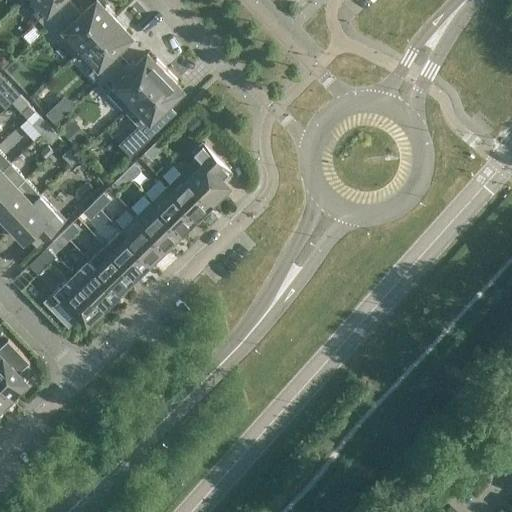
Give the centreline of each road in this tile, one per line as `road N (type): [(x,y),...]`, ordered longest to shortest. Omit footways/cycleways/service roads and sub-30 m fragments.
road 1 (secondary): [(72,511),(268,310)]
road 2 (residential): [(262,200),(82,377)]
road 3 (residential): [(169,0),(308,151)]
road 4 (residential): [(346,105),(247,0)]
road 5 (secondary): [(352,216),(374,217),(410,196),(423,156),(418,136)]
road 6 (secondary): [(268,310),(352,216)]
road 7 (secondary): [(319,195),(268,310)]
